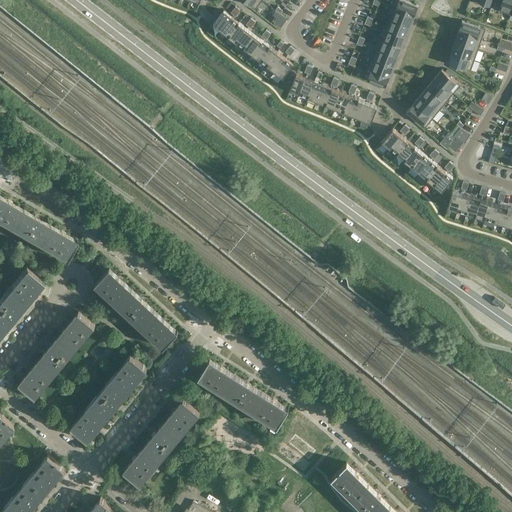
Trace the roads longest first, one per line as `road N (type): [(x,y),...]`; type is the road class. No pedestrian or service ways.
road 1 (secondary): [(511,325),(79,0)]
road 2 (residential): [(439,511),(211,324)]
road 3 (residential): [(211,324),(2,163)]
road 4 (residential): [(91,468),(211,324)]
road 5 (residential): [(511,77),(462,165),(511,187)]
road 6 (residential): [(354,0),(326,58),(292,32),(312,0)]
